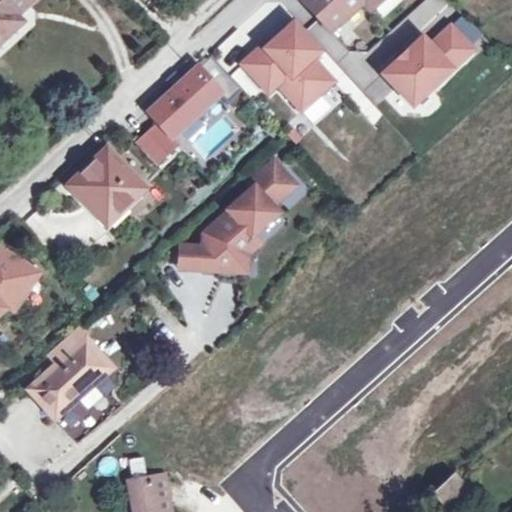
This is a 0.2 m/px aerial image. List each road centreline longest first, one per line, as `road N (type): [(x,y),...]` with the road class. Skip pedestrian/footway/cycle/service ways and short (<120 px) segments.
road 1 (residential): [(511,247),(246,488),(263,511)]
road 2 (residential): [(0,196),(212,0)]
